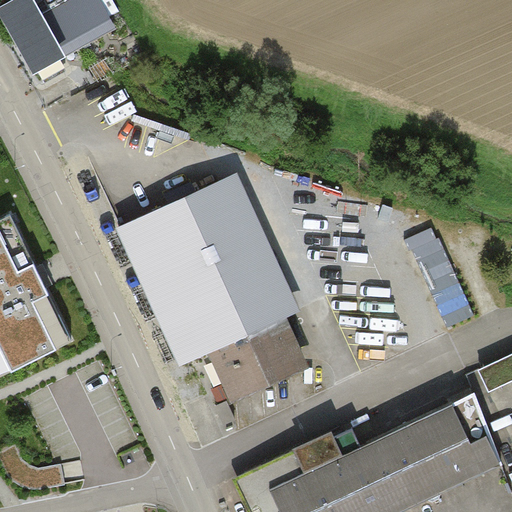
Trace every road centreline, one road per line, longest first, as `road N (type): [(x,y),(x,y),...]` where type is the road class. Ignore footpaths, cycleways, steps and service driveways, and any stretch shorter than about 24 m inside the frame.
road 1 (tertiary): [(188,476),(0,84)]
road 2 (unknown): [(371,393),(275,215)]
road 3 (residential): [(188,476),(43,511)]
